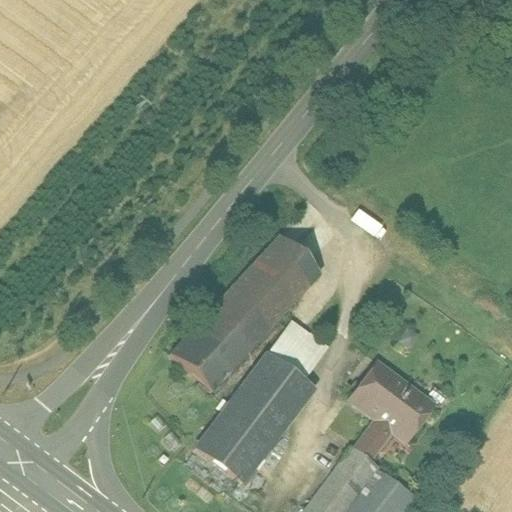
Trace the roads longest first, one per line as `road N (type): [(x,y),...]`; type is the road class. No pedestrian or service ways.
road 1 (tertiary): [(139,320),(403,0)]
road 2 (primary): [(121,511),(100,436),(102,405),(139,320)]
road 3 (tertiary): [(23,457),(139,320)]
